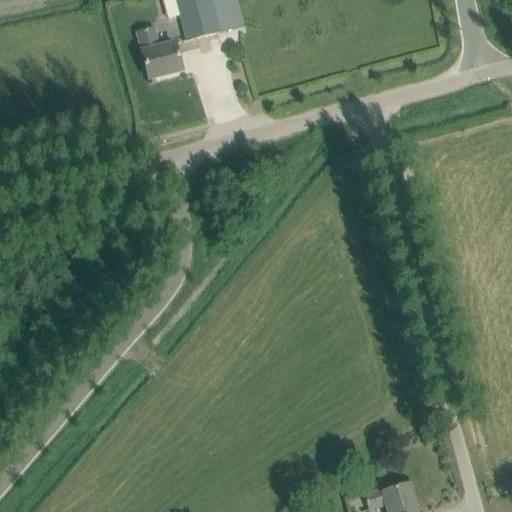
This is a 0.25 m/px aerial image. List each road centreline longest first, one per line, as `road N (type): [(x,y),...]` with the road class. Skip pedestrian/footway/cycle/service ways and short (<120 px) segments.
road 1 (unclassified): [(475,511),(367,107)]
road 2 (unclassified): [(0,488),(176,279),(180,236),(165,162)]
road 3 (unclassified): [(165,162),(367,107)]
road 4 (unclassified): [(0,205),(165,162)]
